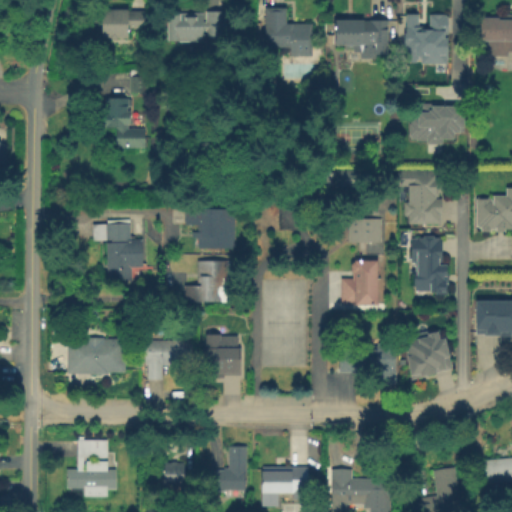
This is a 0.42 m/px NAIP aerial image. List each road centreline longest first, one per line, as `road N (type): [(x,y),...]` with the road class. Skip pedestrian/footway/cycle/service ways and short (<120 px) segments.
road 1 (residential): [(511,378),(440,408),(376,413),(30,410)]
road 2 (tertiary): [(49,0),(34,92),(30,410)]
